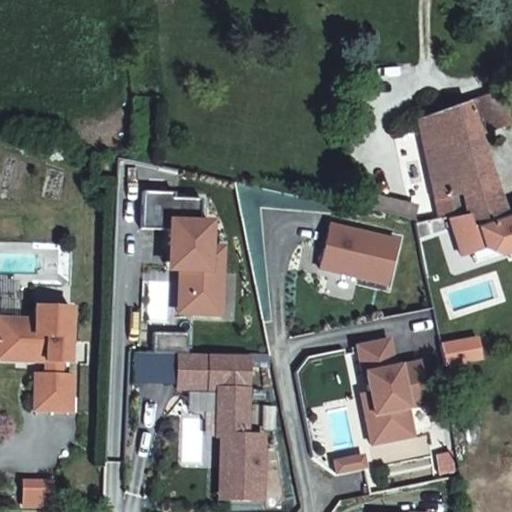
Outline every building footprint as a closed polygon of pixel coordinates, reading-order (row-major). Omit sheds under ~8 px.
[(511,202),(494,207),(476,140),(503,132),(495,101),(454,117),(436,121),(437,127),(455,204),(459,224),(441,226),(446,240),(497,226),(511,222),(511,202)] [(404,137),(426,211),(455,204),(437,127),(404,137)] [(502,255),(511,252),(511,222),(497,226),(502,255)] [(456,270),(502,255),(497,226),(446,240),(456,270)] [(30,301),(29,316),(0,315),(0,339),(10,340),(19,350),(19,356),(42,357),(42,370),(31,369),(31,407),(69,407),(69,369),(58,369),(57,357),(66,357),(67,301),(30,301)]
